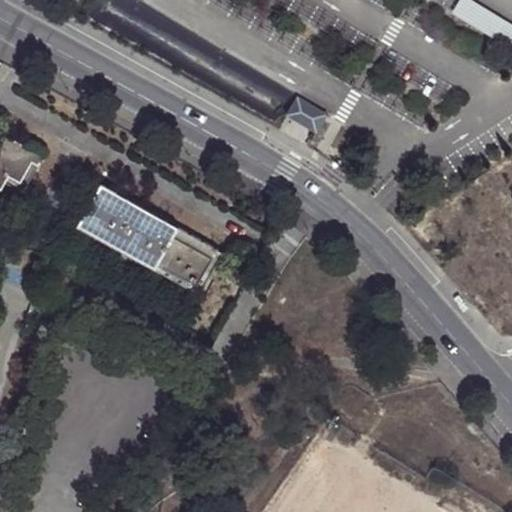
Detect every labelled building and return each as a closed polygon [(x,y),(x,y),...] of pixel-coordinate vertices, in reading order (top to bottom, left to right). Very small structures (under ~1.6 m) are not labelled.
[(511,25),(469,0),(462,0),(453,15),(511,50),(511,25)] [(319,108),(299,95),(288,113),(317,131),(324,119),(315,113),(319,108)] [(319,108),(315,113),(324,119),(328,113),(319,108)] [(22,185),(33,164),(40,168),(47,155),(29,145),(27,149),(5,138),(0,146),(0,191),(1,192),(8,177),(22,185)] [(78,229),(158,272),(176,240),(181,230),(102,186),(78,229)] [(198,253),(204,243),(181,230),(176,240),(198,253)] [(176,240),(158,272),(196,293),(220,252),(204,243),(198,253),(176,240)]
